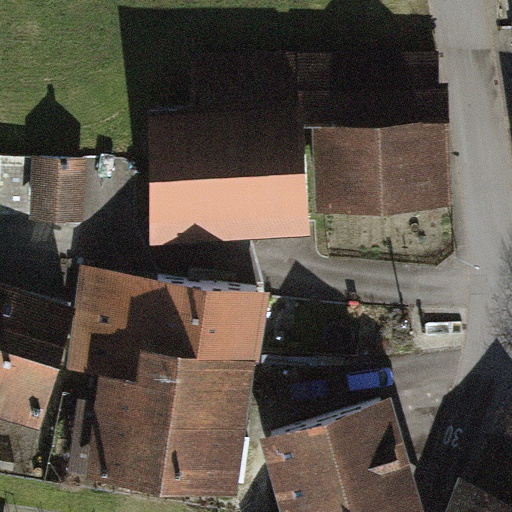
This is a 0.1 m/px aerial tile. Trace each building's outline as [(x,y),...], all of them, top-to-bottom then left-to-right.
[(193,100),(149,100),(151,244),(310,242),(309,208),(448,206),(446,55),(192,59),(193,100)] [(99,162),(40,159),(37,224),(96,227),(99,162)] [(271,288),(87,260),(73,363),(105,364),(152,366),(155,334),(263,352),(271,288)] [(0,387),(45,403),(77,295),(0,274),(0,387)] [(152,366),(105,364),(100,393),(85,392),(75,465),(240,487),(263,352),(155,334),(152,366)] [(397,390),(271,426),(291,499),(416,458),(397,390)] [(422,511),(427,498),(416,458),(291,499),(295,511),(422,511)] [(511,511),(511,489),(470,473),(455,511),(511,511)]
